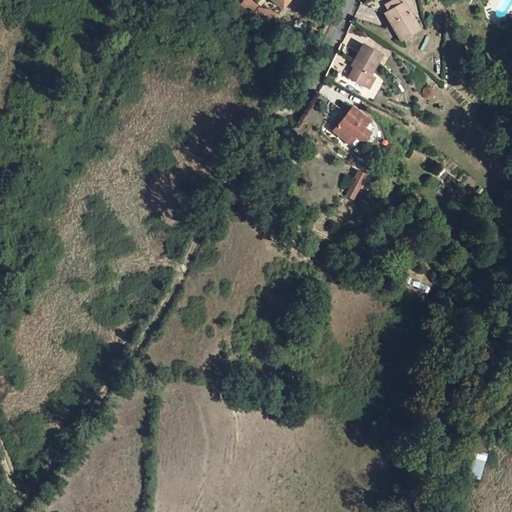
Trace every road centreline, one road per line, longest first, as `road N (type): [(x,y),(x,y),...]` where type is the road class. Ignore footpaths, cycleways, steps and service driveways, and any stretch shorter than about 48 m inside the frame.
road 1 (track): [(17,511),(154,324),(232,166),(281,111),(297,110)]
road 2 (residential): [(297,110),(352,0)]
